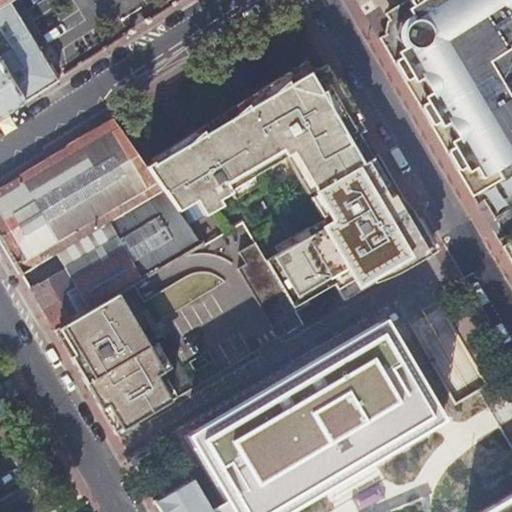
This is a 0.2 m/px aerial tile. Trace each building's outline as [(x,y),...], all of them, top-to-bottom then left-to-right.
[(0,0),(0,32),(10,50),(0,56),(0,64),(22,102),(55,81),(7,2),(10,0),(0,0)] [(511,54),(511,0),(405,0),(384,14),(378,39),(383,47),(398,72),(410,92),(419,109),(511,54)] [(0,56),(10,50),(0,32),(0,56)] [(511,54),(419,109),(472,198),(511,174),(511,233),(498,242),(511,265),(511,54)] [(0,116),(22,102),(0,64),(0,116)] [(340,302),(430,249),(420,233),(383,168),(376,156),(369,160),(356,136),(362,132),(349,111),(343,115),(330,92),(336,89),(323,67),(300,79),(294,72),(215,122),(218,128),(153,166),(151,163),(144,167),(174,211),(192,201),(200,215),(218,206),(215,200),(230,191),(228,188),(288,153),(328,221),(261,261),(292,313),(305,305),(306,300),(330,285),(340,302)] [(343,115),(349,111),(336,89),(330,92),(343,115)] [(166,153),(151,163),(153,166),(218,128),(215,122),(166,153)] [(270,330),(278,325),(294,315),(292,313),(261,261),(252,244),(235,254),(242,266),(234,270),(270,330)] [(82,381),(114,434),(175,398),(113,295),(53,330),(53,331),(82,381)] [(278,325),(284,335),(300,326),(294,315),(278,325)] [(154,503),(159,511),(291,511),(442,423),(384,320),(374,326),(375,328),(194,435),(192,433),(182,438),(190,452),(201,446),(232,500),(210,511),(208,511),(191,481),(154,503)] [(0,403),(20,392),(12,380),(0,386),(0,403)] [(511,511),(511,496),(485,511),(511,511)]
